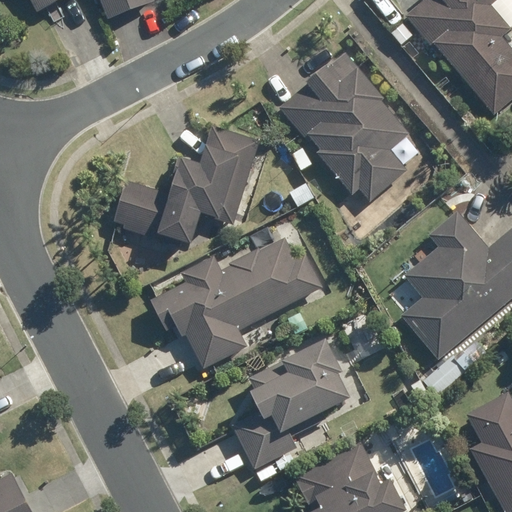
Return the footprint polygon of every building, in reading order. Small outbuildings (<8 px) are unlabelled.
[(29,0),(37,13),(59,0),(29,0)] [(100,0),(108,18),(149,0),(100,0)] [(421,0),(403,15),(436,54),(438,52),(492,114),(511,96),(511,48),(501,36),(510,28),(489,4),(494,0),(421,0)] [(322,65),(303,81),(307,85),(279,109),(306,141),(309,139),(318,149),(314,153),(350,195),(357,188),(369,202),(405,171),(388,151),(407,134),(379,101),(382,98),(344,54),(326,70),(322,65)] [(125,181),(113,222),(123,225),(122,229),(176,246),(178,241),(187,244),(197,213),(231,224),(257,142),(211,127),(205,146),(202,145),(197,163),(178,157),(166,194),(125,181)] [(312,181),(294,191),(303,207),(320,197),(312,181)] [(422,297),(400,315),(437,359),(511,296),(511,228),(488,249),(456,211),(428,235),(438,248),(404,275),(422,297)] [(179,273),(184,284),(150,301),(166,331),(175,327),(179,335),(184,332),(202,368),(245,346),(237,330),(321,287),(304,254),(293,260),(283,240),(258,253),(257,249),(228,263),(230,267),(221,272),(212,256),(179,273)] [(347,398),(335,374),(339,372),(324,340),(247,379),(252,390),(248,393),(257,413),(232,426),(253,469),(294,449),(285,429),(347,398)] [(492,353),(481,340),(468,352),(480,364),(492,353)] [(453,355),(423,381),(436,396),(466,370),(453,355)] [(410,385),(418,400),(427,395),(419,380),(410,385)] [(491,447),(479,453),(509,511),(511,511),(511,410),(508,402),(477,418),(491,447)] [(359,443),(294,477),(312,511),(309,511),(400,511),(404,510),(387,479),(378,484),(374,476),(376,475),(359,443)] [(0,511),(29,511),(10,474),(0,478),(0,511)] [(470,486),(458,492),(462,502),(475,495),(470,486)]
